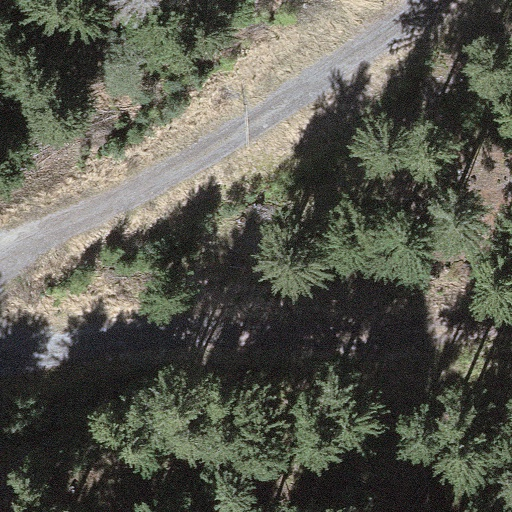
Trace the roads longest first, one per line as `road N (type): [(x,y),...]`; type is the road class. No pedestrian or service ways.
road 1 (track): [(0,293),(22,260),(337,87),(460,0)]
road 2 (track): [(511,321),(0,314)]
